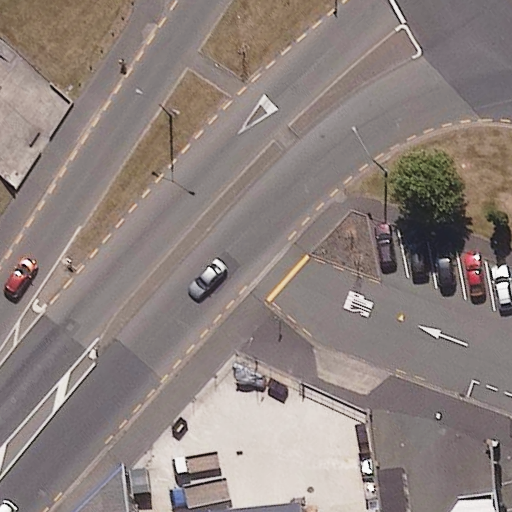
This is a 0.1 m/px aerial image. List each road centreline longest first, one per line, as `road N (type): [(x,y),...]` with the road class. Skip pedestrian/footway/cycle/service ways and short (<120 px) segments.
road 1 (secondary): [(511,60),(368,123),(313,166),(5,511)]
road 2 (secondary): [(0,390),(375,0)]
road 3 (secondary): [(0,322),(28,254),(194,0)]
